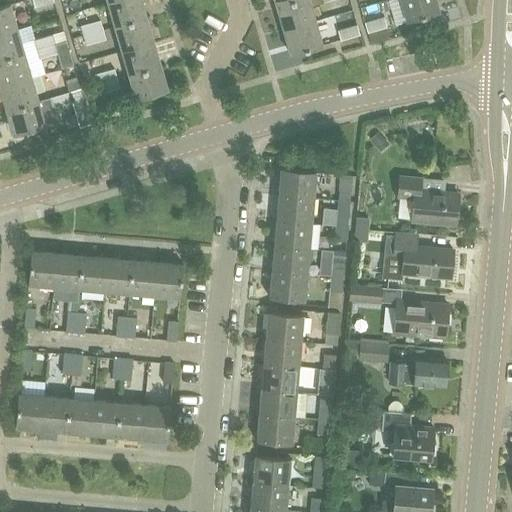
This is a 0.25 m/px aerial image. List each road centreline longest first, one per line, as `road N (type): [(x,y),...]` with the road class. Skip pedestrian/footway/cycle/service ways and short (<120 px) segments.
road 1 (secondary): [(475,511),(508,79)]
road 2 (residential): [(204,462),(229,185),(219,135)]
road 3 (unclassified): [(219,135),(348,101),(508,79)]
road 4 (unclassified): [(0,198),(219,135)]
road 5 (residential): [(204,462),(0,445)]
road 6 (residential): [(195,511),(0,494)]
road 7 (residential): [(0,357),(10,249),(0,200)]
road 8 (residential): [(235,0),(240,18),(206,85),(219,135)]
